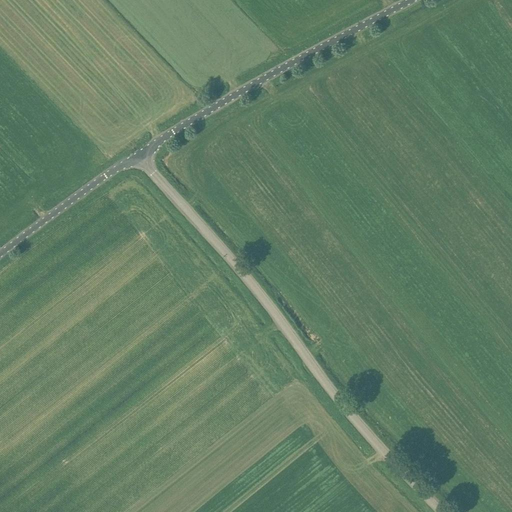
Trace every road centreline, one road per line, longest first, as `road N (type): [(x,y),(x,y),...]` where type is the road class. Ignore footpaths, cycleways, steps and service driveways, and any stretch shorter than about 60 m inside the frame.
road 1 (unclassified): [(440,511),(352,421),(288,325),(136,157)]
road 2 (unclassified): [(136,157),(415,0)]
road 3 (unclassified): [(0,260),(136,157)]
